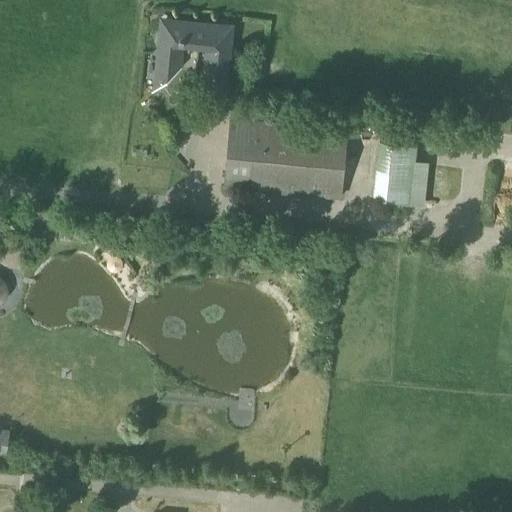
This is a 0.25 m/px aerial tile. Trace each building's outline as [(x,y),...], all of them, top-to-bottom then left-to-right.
[(223,93),(229,26),(163,20),(156,87),(177,70),(179,44),(209,46),(206,73),(223,93)] [(341,198),(347,129),(347,127),(255,119),(256,104),(230,102),(229,116),(228,129),(223,187),(341,198)] [(450,150),(451,129),(431,128),(430,150),(450,150)] [(372,200),(409,204),(424,205),(428,162),(413,160),(415,144),(378,140),(372,200)] [(449,198),(456,174),(445,171),(438,194),(449,198)] [(0,437),(0,451),(14,453),(16,439),(0,437)]
